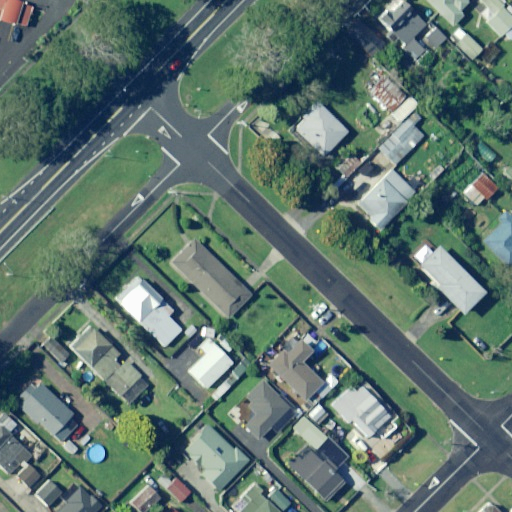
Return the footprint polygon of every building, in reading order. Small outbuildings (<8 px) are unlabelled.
[(468,0),(422,0),(450,28),(461,16),(457,12),(468,0)] [(503,5),(498,0),(480,0),(479,1),(493,16),(485,23),(498,38),(511,24),(511,21),(499,8),(503,5)] [(423,24),(400,1),(388,13),(385,10),(376,19),(402,45),(400,48),(413,61),(425,48),(413,35),(423,24)] [(358,23),(346,36),(370,58),(382,46),(358,23)] [(478,51),(457,29),(447,38),(468,60),(478,51)] [(442,39),(432,30),(423,40),(432,49),(442,39)] [(412,107),(382,78),(367,94),(397,122),(412,107)] [(344,132),(314,103),(300,118),(303,121),(293,131),(300,138),(320,158),(344,132)] [(280,136),(256,117),(246,129),(270,148),(280,136)] [(383,121),(374,130),(381,137),(390,128),(383,121)] [(421,139),(404,121),(375,149),(391,166),(421,139)] [(353,162),(344,152),(330,165),(339,175),(353,162)] [(511,172),(507,168),(495,181),(509,195),(511,191),(511,172)] [(408,191),(388,170),(354,204),(367,217),(364,220),(374,231),(404,202),(400,199),(408,191)] [(493,187),(479,174),(460,194),(474,207),(493,187)] [(511,218),(505,212),(496,220),(499,224),(480,243),(504,269),(511,261),(511,218)] [(248,295),(191,240),(168,264),(225,319),(248,295)] [(481,293),(435,247),(417,266),(436,285),(433,288),(460,315),(481,293)] [(170,311),(135,278),(113,301),(162,347),(178,330),(164,317),(170,311)] [(111,343),(90,324),(67,348),(126,405),(146,385),(107,347),(111,343)] [(48,339),(40,346),(59,365),(66,357),(48,339)] [(229,363),(206,340),(197,349),(202,354),(185,371),(203,389),(229,363)] [(307,351),(297,341),(283,355),(280,351),(265,367),(299,401),(318,383),(297,362),(307,351)] [(273,433),(292,416),(260,382),(243,399),(248,404),(245,407),(253,416),(241,428),(254,441),(267,428),(273,433)] [(70,416),(35,384),(30,389),(27,386),(18,397),(22,400),(15,408),(34,425),(35,423),(58,443),(74,425),(67,419),(70,416)] [(387,416),(359,387),(351,395),(347,390),(329,407),(344,424),(347,421),(363,438),(387,416)] [(322,412),(316,405),(305,416),(312,422),(322,412)] [(204,426),(182,451),(188,456),(186,458),(201,471),(197,476),(217,493),(245,461),(204,426)] [(320,443),(305,428),(297,435),(312,450),(320,443)] [(24,489),(36,477),(24,465),(30,459),(0,429),(0,470),(6,476),(8,474),(24,489)] [(341,480),(306,445),(285,465),(320,501),(341,480)] [(117,461),(108,451),(102,457),(110,467),(117,461)] [(57,493),(40,478),(28,492),(44,507),(57,493)] [(186,493),(174,480),(163,489),(176,503),(186,493)] [(275,490),(263,502),(256,496),(260,492),(251,485),(229,508),(233,511),(278,511),(288,502),(275,490)] [(143,511),(156,500),(144,487),(127,503),(134,511),(143,511)] [(92,511),(98,506),(78,488),(57,511),(92,511)]
